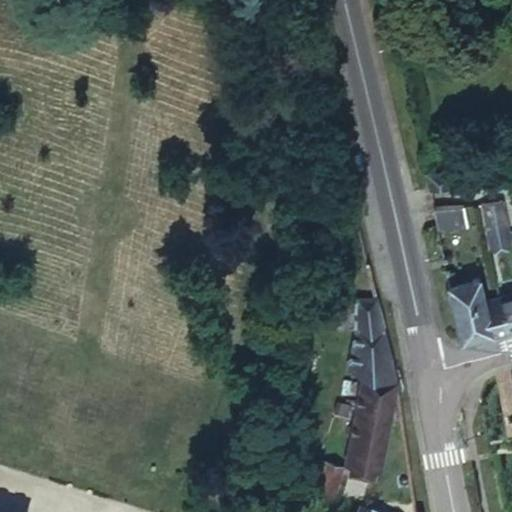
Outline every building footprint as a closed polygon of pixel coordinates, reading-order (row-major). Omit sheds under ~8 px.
[(449,186),(448,170),(425,171),(429,188),(449,186)] [(507,225),(501,200),(481,203),(486,228),(507,225)] [(466,224),(463,204),(432,207),(436,227),(466,224)] [(510,243),(507,225),(486,228),(489,246),(510,243)] [(504,328),(499,303),(485,307),(483,300),(477,277),(448,285),(461,340),(504,328)] [(371,310),(365,283),(317,291),(318,320),(337,318),(328,364),(342,367),(335,459),(365,465),(381,364),(371,310)] [(511,326),(511,292),(498,296),(499,303),(504,328),(511,326)] [(499,303),(498,296),(483,300),(485,307),(499,303)] [(511,392),(511,393),(509,383),(499,385),(510,445),(511,444),(511,392)] [(326,420),(330,408),(315,404),(310,416),(326,420)] [(277,511),(306,511),(319,466),(293,460),(277,511)] [(321,461),(313,508),(335,511),(343,465),(321,461)] [(336,511),(367,511),(370,498),(352,493),(349,508),(339,506),(336,511)]
